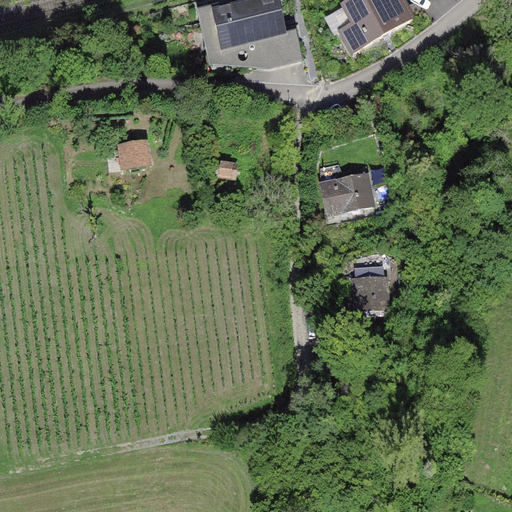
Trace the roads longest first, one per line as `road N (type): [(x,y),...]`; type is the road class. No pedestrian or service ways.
road 1 (track): [(0,108),(141,83),(313,97)]
road 2 (track): [(0,475),(308,410)]
road 3 (residential): [(474,0),(415,50),(344,93),(313,97)]
